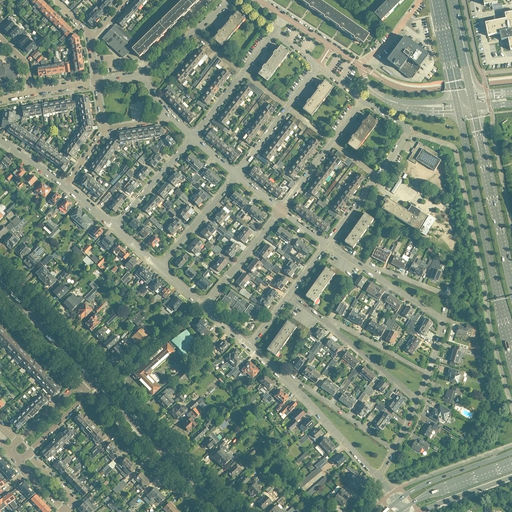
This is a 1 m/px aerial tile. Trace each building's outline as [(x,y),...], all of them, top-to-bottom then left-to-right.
[(35,13),(45,3),(41,0),(39,0),(34,5),(37,7),(33,11),(35,13)] [(112,4),(106,0),(102,4),(108,9),(112,4)] [(142,5),(137,0),(133,4),(138,9),(142,5)] [(187,12),(192,6),(185,0),(182,0),(171,11),(179,19),(184,14),(185,15),(186,13),(187,12)] [(309,8),(315,0),(304,0),(302,2),(309,7),(308,8),(309,8)] [(317,13),(324,4),(318,0),(315,0),(309,8),(310,9),(311,8),(317,13)] [(396,7),(389,0),(383,6),(382,7),(389,14),(396,7)] [(108,9),(102,4),(100,2),(96,7),(98,9),(104,13),(108,9)] [(43,13),(49,7),(45,3),(35,13),(37,15),(40,11),(43,13)] [(138,9),(133,4),(129,9),(134,14),(138,9)] [(324,19),(331,9),(324,4),(317,13),(324,17),(323,18),(324,19)] [(43,21),(53,12),(49,7),(43,13),(45,16),(42,20),(43,21)] [(104,13),(98,9),(96,7),(92,11),(94,13),(100,18),(104,13)] [(382,21),(389,14),(382,7),(381,8),(375,14),(379,18),(380,19),(382,21)] [(134,14),(129,9),(125,13),(130,18),(134,14)] [(333,23),(339,14),(331,9),(324,19),(325,19),(326,20),(326,19),(333,23)] [(96,22),(100,18),(94,13),(92,11),(88,15),(90,18),(96,22)] [(174,25),(173,24),(179,19),(171,11),(158,24),(166,32),(171,26),(172,27),(173,26),(174,25)] [(51,22),(57,16),(53,12),(43,21),(45,23),(49,20),(51,22)] [(245,20),(244,19),(244,18),(243,17),(243,18),(237,12),(234,16),(233,15),(234,16),(233,17),(232,18),(231,18),(231,17),(228,20),(229,20),(229,21),(225,26),(233,33),(236,30),(236,29),(238,26),(239,27),(239,26),(241,23),(242,24),(245,20)] [(506,19),(485,23),(488,37),(500,34),(501,41),(508,39),(510,50),(511,50),(511,12),(505,14),(506,19)] [(126,23),(130,18),(125,13),(121,18),(126,23)] [(339,29),(346,19),(343,17),(339,14),(333,23),(339,28),(338,28),(339,29)] [(52,30),(62,20),(57,16),(51,22),(54,25),(50,28),(52,30)] [(3,31),(7,34),(16,24),(9,17),(5,22),(7,24),(3,29),(4,30),(3,31)] [(96,22),(90,18),(87,22),(86,22),(92,27),(96,22)] [(126,23),(121,18),(117,22),(116,22),(123,28),(125,26),(124,25),(126,23)] [(348,34),(354,25),(346,19),(339,29),(340,30),(341,30),(341,29),(348,34)] [(60,30),(66,24),(62,20),(52,30),(54,32),(58,28),(60,30)] [(21,29),(16,24),(7,34),(10,38),(11,37),(13,38),(17,34),(19,36),(24,31),(22,28),(21,29)] [(61,42),(73,31),(66,24),(60,30),(65,35),(60,40),(61,42)] [(166,32),(158,24),(145,37),(152,44),(158,39),(159,40),(160,39),(161,38),(160,37),(166,32)] [(355,40),(361,30),(354,25),(348,34),(354,38),(353,39),(355,40)] [(127,34),(119,26),(117,28),(114,26),(110,30),(102,39),(123,58),(132,50),(135,46),(134,45),(136,43),(127,34)] [(233,33),(225,26),(220,31),(219,31),(220,31),(219,31),(217,34),(218,34),(217,36),(216,36),(215,36),(215,37),(213,40),(221,47),(224,43),(227,40),(229,37),(230,37),(233,33)] [(367,39),(369,35),(361,30),(355,40),(356,41),(356,40),(363,44),(366,40),(367,39)] [(22,49),(32,39),(27,35),(27,34),(25,32),(20,37),(22,39),(18,43),(20,45),(19,46),(22,49)] [(79,43),(79,38),(75,34),(69,40),(71,42),(71,45),(79,43)] [(148,51),(147,50),(152,44),(145,37),(139,42),(138,43),(135,46),(132,50),(139,57),(145,52),(146,53),(147,52),(148,51)] [(387,61),(396,68),(409,78),(411,80),(417,73),(421,68),(420,67),(429,56),(429,55),(429,54),(418,46),(416,45),(406,37),(387,61)] [(32,39),(22,49),(25,52),(26,51),(28,53),(32,49),(34,51),(39,46),(37,43),(36,44),(32,39)] [(80,50),(79,43),(71,45),(72,48),(66,49),(67,52),(80,50)] [(280,63),(283,60),(283,61),(284,60),(283,60),(285,57),(286,57),(287,56),(289,53),(288,52),(287,51),(280,46),(278,50),(277,49),(277,50),(277,51),(276,52),(275,52),(275,51),(272,55),(273,55),(269,61),(278,68),(281,64),(280,63)] [(202,52),(200,50),(199,49),(199,50),(195,54),(201,59),(205,55),(206,55),(204,54),(202,52)] [(201,59),(195,54),(191,59),(197,64),(201,59)] [(46,76),(44,61),(43,59),(40,55),(36,60),(38,62),(40,61),(41,62),(42,67),(37,68),(38,77),(39,77),(43,76),(46,76)] [(82,62),(81,56),(73,57),(73,61),(65,62),(65,65),(69,64),(82,62)] [(65,73),(63,64),(59,64),(59,59),(56,59),(58,74),(65,73)] [(197,64),(191,59),(187,64),(193,69),(197,64)] [(0,85),(7,84),(18,81),(17,70),(10,64),(7,65),(6,65),(6,66),(3,67),(2,60),(0,60),(0,85)] [(52,75),(51,66),(47,66),(46,61),(44,61),(46,76),(52,75)] [(269,77),(272,74),(272,75),(272,74),(274,71),(275,71),(278,68),(269,61),(265,67),(264,66),(261,69),(262,69),(261,71),(261,72),(260,71),(261,72),(258,75),(267,82),(267,81),(270,78),(269,77)] [(84,68),(83,66),(82,62),(69,64),(69,67),(74,66),(75,71),(83,70),(83,69),(84,68)] [(193,69),(187,64),(183,69),(189,74),(190,75),(195,71),(193,69)] [(224,70),(222,68),(220,70),(222,72),(220,75),(226,80),(230,75),(229,74),(227,72),(224,70)] [(189,74),(183,69),(179,73),(184,78),(189,74)] [(184,78),(179,73),(174,78),(180,84),(182,85),(186,80),(184,78)] [(222,85),(226,80),(220,75),(216,80),(222,85)] [(218,90),(222,85),(216,80),(212,85),(218,90)] [(328,95),(327,95),(329,92),(330,92),(333,88),(332,87),(332,86),(331,85),(331,86),(324,81),(322,84),(321,84),(321,85),(321,86),(320,87),(319,87),(319,86),(316,89),(317,90),(317,89),(318,90),(313,95),(322,102),(325,98),(327,95),(328,95)] [(214,95),(218,90),(212,85),(208,90),(214,95)] [(248,87),(245,86),(245,85),(245,86),(241,91),(247,95),(251,91),(250,89),(248,87)] [(211,100),(214,95),(208,90),(206,88),(202,93),(204,95),(211,100)] [(167,101),(173,95),(169,91),(169,90),(163,96),(163,97),(163,96),(167,101)] [(243,100),(247,95),(241,91),(237,96),(243,100)] [(172,105),(179,98),(177,97),(176,98),(173,95),(167,101),(172,105)] [(207,104),(211,100),(204,95),(201,100),(200,99),(200,100),(207,105),(207,104)] [(319,106),(322,102),(313,95),(309,101),(308,101),(308,100),(306,104),(307,104),(306,105),(305,106),(304,106),(305,107),(302,110),(311,117),(314,113),(314,112),(316,109),(316,110),(317,109),(316,109),(319,106)] [(240,105),(243,100),(237,96),(233,101),(240,105)] [(176,110),(182,104),(183,103),(179,98),(172,105),(176,110)] [(236,110),(240,105),(233,101),(229,106),(236,110)] [(180,114),(186,109),(182,104),(176,110),(180,114)] [(272,107),(270,105),(269,104),(268,104),(269,104),(265,109),(271,114),(275,109),(275,108),(272,107)] [(232,115),(236,110),(229,106),(225,111),(232,115)] [(185,119),(191,114),(186,109),(180,114),(185,119)] [(267,119),(271,114),(265,109),(261,114),(267,119)] [(3,118),(13,120),(14,120),(20,119),(20,116),(14,115),(14,112),(5,111),(4,113),(3,113),(3,116),(4,116),(3,118)] [(228,120),(232,115),(225,111),(222,116),(228,120)] [(189,124),(195,118),(191,114),(185,119),(189,123),(189,124)] [(264,124),(267,119),(261,114),(257,119),(264,124)] [(224,125),(228,120),(222,116),(218,120),(217,120),(224,126),(224,125)] [(369,133),(371,130),(372,130),(371,130),(374,127),(377,123),(376,122),(377,121),(375,120),(375,121),(369,116),(368,117),(366,119),(365,119),(366,120),(365,121),(364,122),(364,121),(363,121),(361,124),(361,125),(361,124),(362,125),(358,131),(366,137),(369,133)] [(12,123),(13,120),(3,118),(3,119),(2,119),(2,121),(2,122),(2,124),(1,128),(4,128),(8,130),(11,126),(14,124),(12,123)] [(260,129),(264,124),(257,119),(253,124),(260,129)] [(296,126),(294,124),(292,122),(290,121),(289,120),(289,121),(286,126),(292,130),(296,126)] [(92,127),(92,124),(92,121),(91,121),(82,122),(83,126),(82,127),(82,128),(91,131),(90,127),(92,127)] [(13,134),(18,126),(16,125),(16,126),(14,124),(11,126),(8,130),(8,131),(7,132),(10,134),(11,133),(13,134)] [(256,134),(260,129),(253,124),(249,129),(256,134)] [(17,138),(23,129),(21,128),(21,129),(18,127),(19,126),(18,126),(13,134),(12,135),(15,137),(16,136),(17,138)] [(156,127),(153,128),(155,137),(155,138),(158,138),(158,137),(161,136),(163,135),(163,133),(162,128),(160,129),(159,127),(158,126),(156,127)] [(288,136),(292,130),(286,126),(282,131),(288,136)] [(89,134),(91,131),(82,128),(80,131),(79,130),(78,132),(86,138),(87,136),(88,137),(90,134),(89,134)] [(22,141),(28,133),(26,131),(25,132),(23,130),(23,129),(17,138),(18,138),(17,138),(20,140),(22,141)] [(209,142),(214,136),(217,133),(212,129),(204,138),(205,138),(209,142)] [(252,139),(256,134),(249,129),(246,134),(252,139)] [(284,141),(288,136),(282,131),(278,136),(284,141)] [(363,141),(366,137),(358,131),(353,136),(353,135),(350,139),(351,139),(350,140),(349,141),(348,141),(349,142),(347,145),(355,152),(359,148),(358,147),(360,144),(361,145),(361,144),(363,141)] [(86,138),(78,132),(78,133),(77,136),(76,135),(74,137),(75,138),(82,143),(84,141),(85,141),(86,139),(86,138)] [(126,145),(124,132),(120,133),(119,133),(118,134),(120,144),(119,144),(116,144),(119,146),(121,148),(124,147),(123,146),(126,145)] [(27,144),(33,136),(31,135),(30,135),(28,134),(28,133),(22,141),(23,141),(22,142),(25,144),(25,143),(27,144)] [(30,146),(32,148),(41,135),(40,134),(38,137),(37,137),(36,138),(35,138),(33,137),(33,136),(27,144),(27,145),(30,147),(30,146)] [(120,144),(118,134),(115,135),(115,138),(114,138),(112,141),(116,144),(119,144),(120,144)] [(248,144),(252,139),(246,134),(244,136),(242,134),(239,137),(242,139),(248,144)] [(175,143),(168,136),(164,140),(163,139),(160,142),(157,144),(155,147),(159,151),(162,148),(160,147),(165,142),(170,148),(175,143)] [(214,146),(219,140),(214,136),(209,142),(212,144),(214,146)] [(280,146),(284,141),(278,136),(274,141),(280,146)] [(75,138),(73,140),(72,140),(71,142),(71,143),(72,143),(79,148),(80,146),(81,146),(83,144),(82,143),(75,138)] [(317,141),(315,140),(313,138),(313,139),(309,144),(316,149),(319,144),(320,144),(319,143),(317,141)] [(39,152),(45,144),(46,143),(46,142),(45,141),(44,141),(43,140),(42,140),(41,139),(34,149),(36,150),(35,151),(38,153),(39,152)] [(219,150),(224,144),(219,140),(214,146),(219,150)] [(107,145),(123,156),(124,154),(120,150),(122,148),(121,148),(119,146),(116,144),(112,141),(110,141),(110,142),(107,145),(108,145),(107,145)] [(277,151),(280,146),(274,141),(270,146),(277,151)] [(72,143),(71,143),(70,145),(69,144),(67,147),(68,147),(75,153),(77,151),(78,151),(79,149),(79,148),(72,143)] [(316,149),(309,144),(308,143),(306,145),(308,146),(306,149),(312,154),(316,149)] [(436,158),(438,155),(419,143),(415,149),(414,148),(411,152),(413,153),(408,160),(416,164),(418,161),(434,171),(437,167),(441,161),(436,158)] [(44,156),(50,148),(49,147),(49,148),(46,146),(47,146),(45,144),(39,152),(41,154),(40,154),(43,156),(44,156)] [(229,145),(227,147),(224,144),(219,150),(224,154),(229,148),(231,146),(229,145)] [(114,154),(113,153),(114,151),(122,157),(123,156),(107,145),(107,146),(106,145),(104,148),(105,148),(104,150),(112,156),(117,159),(119,160),(120,159),(115,156),(115,155),(113,154),(114,154)] [(159,151),(153,146),(151,149),(156,154),(156,153),(157,154),(159,151)] [(229,158),(235,150),(231,146),(229,148),(224,154),(229,158)] [(273,156),(277,151),(270,146),(266,151),(273,156)] [(75,153),(68,147),(66,150),(65,149),(64,152),(66,153),(67,154),(71,157),(72,158),(74,155),(74,156),(76,153),(75,153)] [(49,160),(55,151),(54,151),(54,152),(51,150),(52,149),(50,148),(44,156),(45,157),(45,158),(48,160),(48,159),(49,160)] [(233,162),(241,153),(237,149),(236,150),(235,150),(229,158),(233,162)] [(308,159),(312,154),(306,149),(302,154),(308,159)] [(112,156),(104,150),(104,151),(103,150),(101,153),(102,153),(100,155),(108,161),(110,162),(111,162),(112,160),(109,158),(111,156),(112,156)] [(54,163),(60,155),(59,154),(58,155),(56,153),(57,153),(55,151),(49,160),(50,161),(53,163),(54,163)] [(269,160),(273,156),(266,151),(263,156),(263,155),(262,156),(269,161),(269,160)] [(153,155),(151,157),(158,163),(160,161),(162,159),(161,159),(162,159),(156,154),(155,153),(153,155)] [(304,164),(308,159),(302,154),(298,159),(304,164)] [(58,167),(65,158),(64,158),(63,158),(61,157),(61,156),(60,155),(54,163),(55,164),(55,165),(58,167)] [(108,161),(100,155),(99,155),(98,157),(98,158),(97,160),(105,166),(105,165),(107,167),(111,162),(110,162),(108,161)] [(191,167),(197,160),(196,160),(190,155),(186,161),(189,163),(188,164),(188,165),(191,167)] [(267,161),(262,157),(258,155),(256,157),(260,160),(265,164),(267,161)] [(339,160),(337,158),(334,156),(330,161),(337,166),(340,161),(341,161),(339,160)] [(12,163),(5,157),(1,162),(0,163),(0,169),(4,165),(7,168),(12,163)] [(158,163),(151,157),(147,162),(148,163),(154,168),(154,167),(155,168),(156,166),(156,165),(158,163)] [(63,171),(69,163),(66,160),(66,159),(65,158),(58,167),(60,168),(60,169),(61,170),(62,170),(63,171)] [(301,169),(304,164),(298,159),(294,164),(301,169)] [(105,166),(97,160),(96,160),(94,162),(95,163),(93,165),(102,170),(103,168),(102,168),(104,165),(105,166)] [(202,165),(197,160),(191,167),(197,172),(203,165),(202,165)] [(333,171),(337,166),(330,161),(326,166),(333,171)] [(297,174),(301,169),(294,164),(290,169),(297,174)] [(91,170),(96,174),(98,175),(100,173),(99,172),(101,170),(101,171),(102,170),(93,165),(92,165),(91,167),(90,170),(91,170)] [(150,172),(145,167),(143,166),(141,168),(139,170),(146,176),(150,172)] [(329,176),(333,171),(326,166),(323,171),(329,176)] [(24,174),(25,172),(22,170),(23,169),(20,167),(16,171),(13,174),(15,176),(16,176),(19,179),(20,178),(24,174)] [(258,172),(261,169),(258,168),(256,171),(253,168),(248,175),(249,175),(253,178),(258,172)] [(293,179),(297,174),(290,169),(287,174),(286,174),(293,179)] [(146,176),(139,170),(135,175),(142,181),(142,180),(146,177),(146,176)] [(209,182),(215,175),(214,175),(209,170),(208,170),(204,175),(204,176),(207,178),(206,179),(206,180),(209,182)] [(179,182),(180,180),(182,182),(185,178),(182,175),(181,176),(176,171),(175,172),(172,176),(179,182)] [(325,181),(329,176),(323,171),(319,176),(325,181)] [(263,176),(258,172),(253,178),(258,182),(263,176)] [(84,186),(91,178),(91,177),(90,178),(86,174),(79,182),(81,184),(81,185),(83,186),(84,186)] [(362,176),(359,175),(358,174),(354,179),(361,184),(364,179),(365,179),(364,178),(362,176)] [(30,186),(36,180),(31,175),(28,179),(28,178),(25,181),(30,186)] [(221,180),(220,180),(215,175),(209,182),(212,184),(213,183),(216,185),(216,186),(221,180)] [(179,182),(172,176),(168,180),(175,187),(177,184),(179,182)] [(263,186),(268,180),(263,176),(258,182),(263,186)] [(321,186),(325,181),(319,176),(315,181),(321,186)] [(90,190),(96,182),(95,181),(94,182),(92,180),(93,179),(91,178),(84,186),(88,190),(89,189),(90,190)] [(403,180),(400,178),(392,191),(395,193),(403,180)] [(357,189),(361,184),(354,179),(350,184),(357,189)] [(139,185),(133,180),(132,180),(130,180),(129,182),(129,181),(128,184),(134,190),(135,190),(134,189),(138,185),(139,185)] [(268,190),(273,184),(268,180),(263,186),(268,190)] [(318,191),(321,186),(315,181),(311,186),(318,191)] [(94,194),(101,187),(99,185),(99,186),(97,184),(97,183),(96,182),(90,190),(91,191),(90,192),(92,194),(93,193),(94,194)] [(40,195),(46,186),(42,183),(42,184),(41,183),(37,189),(35,191),(34,192),(38,195),(38,193),(40,195)] [(172,190),(165,183),(165,184),(161,188),(168,194),(172,190)] [(134,190),(128,184),(126,186),(127,187),(125,189),(130,194),(131,194),(134,190)] [(273,194),(278,188),(273,184),(268,190),(273,194)] [(353,194),(357,189),(350,184),(347,189),(353,194)] [(44,199),(50,190),(49,189),(50,189),(46,186),(40,195),(42,196),(41,197),(44,199)] [(318,191),(311,186),(308,191),(307,191),(316,198),(319,192),(318,191)] [(99,199),(106,191),(104,189),(103,190),(101,188),(102,187),(101,187),(94,194),(95,195),(94,196),(97,198),(98,197),(99,199)] [(168,194),(161,188),(157,192),(157,193),(162,198),(163,197),(165,195),(166,196),(168,194)] [(278,198),(285,190),(283,188),(281,190),(278,188),(273,194),(278,198)] [(349,199),(353,194),(347,189),(343,194),(349,199)] [(206,197),(199,191),(195,196),(202,202),(206,197)] [(127,198),(121,193),(120,192),(116,197),(123,203),(126,199),(127,198)] [(236,204),(242,197),(241,197),(236,192),(235,192),(230,198),(231,198),(234,200),(232,203),(235,205),(236,204)] [(53,206),(60,197),(59,196),(56,194),(55,194),(53,196),(51,195),(47,201),(53,206)] [(345,204),(349,199),(343,194),(339,199),(345,204)] [(161,202),(154,196),(150,200),(157,206),(161,202)] [(202,202),(195,196),(191,200),(198,206),(202,202)] [(123,203),(116,197),(112,201),(119,207),(122,203),(123,203)] [(242,209),(248,202),(247,202),(242,197),(236,204),(242,209)] [(427,216),(421,212),(412,206),(411,206),(408,211),(386,197),(384,201),(386,202),(382,209),(418,231),(427,216)] [(342,209),(345,204),(339,199),(335,204),(342,209)] [(72,204),(71,202),(68,201),(65,200),(60,207),(67,212),(71,206),(71,205),(72,204)] [(157,206),(150,200),(150,201),(147,205),(146,204),(146,205),(153,211),(152,209),(154,207),(155,208),(155,209),(157,206)] [(119,207),(112,201),(110,203),(110,204),(110,203),(112,205),(110,207),(109,207),(115,212),(119,207),(119,208),(119,207)] [(299,214),(303,207),(298,203),(299,203),(298,203),(293,210),(294,210),(299,214)] [(11,211),(16,205),(14,204),(6,212),(8,215),(11,211)] [(338,214),(342,209),(335,204),(332,209),(331,209),(338,214)] [(153,211),(146,205),(143,209),(142,209),(148,214),(150,212),(151,213),(153,211)] [(194,212),(187,205),(186,206),(183,210),(190,216),(194,212)] [(253,218),(259,211),(253,206),(248,212),(249,212),(251,214),(251,216),(250,215),(250,216),(253,218)] [(304,217),(308,211),(303,207),(299,214),(304,217)] [(227,214),(221,209),(217,214),(224,220),(228,216),(227,214)] [(309,221),(314,215),(315,213),(310,209),(308,211),(304,217),(304,218),(303,219),(306,221),(307,220),(309,221)] [(82,213),(79,211),(78,210),(76,211),(71,217),(75,221),(74,222),(77,225),(85,215),(82,213)] [(190,216),(183,210),(179,215),(178,215),(186,221),(190,216)] [(9,220),(14,214),(11,211),(6,217),(9,220)] [(46,221),(47,222),(54,214),(51,211),(46,216),(43,219),(46,221)] [(260,223),(265,216),(265,215),(265,216),(259,211),(253,218),(260,223)] [(140,224),(137,222),(141,217),(142,219),(144,216),(140,212),(138,215),(139,216),(135,220),(134,219),(129,224),(135,230),(140,224)] [(220,225),(222,222),(225,224),(227,223),(224,220),(217,214),(212,219),(220,225)] [(363,234),(374,220),(365,214),(360,221),(355,228),(363,234)] [(86,230),(87,229),(91,224),(92,223),(91,222),(89,219),(87,217),(85,215),(77,225),(81,228),(82,227),(86,230)] [(314,225),(319,218),(314,215),(309,221),(314,225)] [(424,224),(423,226),(419,232),(425,236),(435,220),(429,216),(424,224)] [(15,227),(19,224),(21,221),(17,217),(4,229),(1,226),(0,227),(0,237),(0,238),(4,234),(4,235),(7,232),(7,233),(14,226),(15,227)] [(319,229),(324,222),(319,218),(314,225),(319,229)] [(18,231),(25,224),(27,222),(24,219),(21,221),(19,224),(15,227),(15,228),(18,231)] [(177,231),(181,226),(174,220),(170,225),(177,231)] [(52,227),(47,222),(46,221),(42,225),(51,233),(54,229),(52,227)] [(329,226),(330,224),(328,222),(326,224),(324,222),(319,229),(324,232),(324,233),(325,231),(329,226)] [(215,230),(212,227),(211,227),(208,224),(204,229),(211,235),(215,230),(215,231),(215,230)] [(177,231),(170,225),(166,229),(173,236),(177,231)] [(93,227),(88,233),(88,234),(88,233),(93,237),(93,238),(95,240),(102,232),(100,230),(100,229),(98,227),(98,228),(97,227),(95,229),(93,227)] [(145,238),(152,230),(149,227),(147,229),(145,227),(139,233),(145,238)] [(242,229),(240,232),(241,233),(247,238),(251,234),(252,233),(244,227),(242,229)] [(281,239),(287,232),(286,232),(281,228),(280,227),(276,233),(279,236),(278,237),(281,239)] [(353,249),(363,234),(355,228),(350,235),(344,242),(353,249)] [(211,235),(204,229),(200,234),(207,240),(207,239),(211,235)] [(51,240),(56,234),(53,232),(48,237),(51,240)] [(247,238),(241,233),(240,232),(235,237),(243,243),(244,243),(247,238)] [(289,243),(293,237),(293,236),(292,237),(287,232),(281,239),(284,242),(284,241),(285,240),(288,242),(289,243)] [(16,244),(18,242),(17,242),(19,240),(16,237),(13,234),(12,236),(11,235),(4,242),(7,245),(7,246),(10,249),(16,244)] [(113,241),(107,236),(103,240),(101,239),(97,244),(101,247),(105,250),(113,241)] [(153,247),(159,241),(154,236),(148,243),(150,245),(150,246),(151,247),(152,247),(153,247)] [(203,245),(196,239),(191,243),(201,251),(203,253),(204,251),(202,249),(201,249),(200,248),(202,245),(203,245)] [(299,252),(304,245),(298,241),(298,240),(293,246),(294,247),(294,246),(297,249),(296,250),(299,252)] [(240,248),(232,242),(230,244),(231,245),(229,248),(235,253),(236,252),(237,253),(239,250),(239,249),(239,248),(240,248)] [(22,259),(30,251),(22,243),(15,251),(22,259)] [(201,251),(191,243),(187,248),(195,255),(195,254),(197,251),(199,253),(201,251)] [(86,254),(92,248),(89,245),(83,251),(86,254)] [(116,256),(122,249),(117,245),(111,252),(116,256)] [(274,251),(267,245),(266,245),(262,250),(269,255),(271,252),(272,253),(274,251)] [(308,247),(308,248),(304,245),(305,245),(304,245),(299,252),(302,255),(302,254),(303,253),(306,255),(306,256),(309,252),(310,253),(313,250),(308,247)] [(392,255),(394,252),(397,247),(394,245),(391,251),(389,250),(388,252),(384,250),(384,252),(383,252),(379,260),(385,262),(385,263),(390,255),(389,254),(390,254),(392,255)] [(37,247),(23,262),(31,269),(32,269),(31,268),(37,262),(38,263),(38,262),(39,260),(36,257),(37,256),(40,256),(44,252),(39,246),(37,247)] [(72,249),(79,256),(83,253),(75,246),(72,249)] [(227,247),(223,252),(231,258),(232,258),(231,258),(232,257),(233,257),(236,254),(235,254),(235,253),(229,248),(227,247)] [(379,260),(383,252),(381,250),(381,248),(378,247),(377,248),(373,257),(374,257),(379,260)] [(122,249),(116,256),(115,256),(119,260),(122,257),(125,260),(129,255),(122,249)] [(409,258),(409,259),(411,261),(415,255),(417,250),(414,249),(409,258)] [(262,250),(261,250),(258,253),(259,254),(258,254),(258,255),(266,261),(268,259),(267,257),(269,255),(262,250)] [(180,268),(189,258),(184,253),(183,253),(182,255),(181,255),(178,259),(179,260),(175,264),(177,266),(179,268),(180,268)] [(47,264),(53,258),(51,256),(49,256),(41,264),(44,267),(47,264)] [(228,263),(220,256),(218,259),(219,260),(217,262),(223,268),(226,264),(227,263),(228,263)] [(397,267),(402,258),(399,257),(398,258),(395,256),(391,264),(392,264),(397,267)] [(437,268),(440,262),(439,262),(440,258),(436,256),(434,260),(433,261),(431,265),(432,266),(431,270),(434,271),(431,279),(438,281),(441,273),(436,270),(437,268)] [(88,268),(92,264),(85,257),(81,262),(88,268)] [(101,264),(105,260),(102,258),(96,264),(99,267),(101,264)] [(133,267),(136,264),(138,262),(136,260),(135,261),(132,258),(125,265),(128,268),(127,269),(129,272),(133,267)] [(397,267),(403,270),(408,261),(402,258),(397,267)] [(263,265),(261,264),(255,259),(254,259),(255,260),(254,260),(253,260),(251,263),(251,264),(257,269),(259,266),(261,268),(263,265)] [(298,268),(298,267),(292,263),(290,261),(288,264),(286,262),(284,265),(287,267),(294,272),(298,268)] [(219,273),(223,268),(217,262),(215,265),(214,264),(209,269),(212,271),(217,275),(219,273)] [(415,274),(420,266),(414,263),(409,271),(410,271),(415,274)] [(255,272),(257,269),(251,264),(250,265),(249,264),(247,267),(248,268),(247,269),(255,276),(257,274),(255,272)] [(421,277),(426,269),(420,266),(415,274),(421,277)] [(42,281),(49,274),(43,267),(36,274),(40,277),(39,278),(40,278),(40,279),(41,280),(42,280),(42,281)] [(136,283),(147,271),(144,269),(143,268),(142,267),(135,275),(138,278),(137,278),(137,279),(135,281),(136,283)] [(291,277),(294,272),(287,267),(285,269),(287,270),(285,272),(285,273),(290,277),(291,277)] [(196,274),(189,268),(185,273),(192,279),(196,274)] [(325,289),(330,281),(335,274),(333,273),(331,271),(329,270),(326,268),(321,275),(316,282),(325,289)] [(59,282),(63,279),(64,277),(68,273),(65,271),(56,280),(59,282)] [(150,281),(148,279),(151,275),(151,274),(149,273),(147,271),(136,283),(140,279),(145,283),(138,290),(140,292),(142,291),(142,290),(146,287),(146,286),(148,284),(150,281)] [(45,284),(46,283),(49,287),(56,281),(53,278),(55,276),(51,272),(49,274),(42,281),(42,282),(44,284),(45,284)] [(123,282),(130,274),(128,272),(121,280),(123,282)] [(251,280),(243,273),(243,274),(239,278),(245,284),(248,281),(249,282),(251,280)] [(288,281),(282,276),(281,275),(277,280),(284,285),(288,281)] [(360,276),(360,275),(354,284),(361,288),(367,280),(366,279),(366,280),(360,276)] [(212,284),(205,277),(203,279),(202,279),(198,284),(198,285),(201,288),(202,287),(205,290),(209,287),(212,284)] [(241,288),(243,290),(245,288),(243,286),(245,284),(239,278),(235,283),(238,286),(237,287),(240,289),(241,288)] [(153,293),(161,284),(160,282),(159,282),(158,282),(156,279),(150,286),(149,287),(148,288),(148,289),(153,293)] [(281,290),(284,286),(284,285),(277,280),(275,282),(276,282),(277,283),(275,286),(275,285),(275,286),(281,290)] [(315,303),(325,289),(316,282),(311,290),(306,297),(314,303),(315,303)] [(373,296),(378,287),(372,283),(366,292),(373,296)] [(59,299),(67,291),(61,285),(53,293),(59,299)] [(349,286),(345,292),(348,294),(349,295),(353,290),(352,289),(349,287),(349,286)] [(379,300),(385,292),(378,287),(373,296),(379,300)] [(167,295),(170,292),(166,288),(162,292),(161,291),(152,299),(154,301),(156,299),(157,300),(159,300),(162,296),(165,299),(166,298),(168,297),(168,296),(167,295)] [(278,294),(272,289),(272,290),(270,292),(269,291),(267,293),(274,299),(274,298),(278,294)] [(89,293),(85,297),(87,300),(92,295),(94,293),(91,291),(89,293)] [(253,307),(250,305),(231,291),(227,297),(225,296),(219,304),(227,310),(230,305),(233,308),(232,309),(240,315),(244,310),(245,311),(244,312),(250,317),(256,309),(253,307)] [(250,295),(246,291),(243,296),(248,300),(252,294),(251,293),(250,295)] [(73,293),(63,303),(68,308),(67,309),(70,312),(76,307),(76,306),(79,303),(84,299),(81,296),(78,298),(73,293)] [(274,299),(267,293),(265,295),(266,295),(267,296),(265,299),(264,298),(263,298),(271,303),(274,299),(274,298),(274,299)] [(90,303),(95,297),(92,295),(87,300),(90,303)] [(391,307),(396,299),(391,295),(390,295),(388,298),(388,299),(386,302),(390,304),(387,308),(390,309),(391,308),(391,307)] [(173,311),(181,302),(180,300),(177,297),(176,298),(176,297),(171,302),(167,299),(162,304),(166,308),(168,306),(173,311)] [(271,304),(271,303),(263,298),(262,297),(258,302),(261,305),(261,304),(267,308),(271,304)] [(397,313),(403,303),(402,303),(396,299),(391,307),(391,308),(395,310),(394,311),(397,313)] [(105,301),(95,310),(98,313),(107,303),(105,301)] [(376,311),(380,304),(381,302),(379,301),(373,309),(374,310),(376,311)] [(342,316),(347,307),(344,306),(345,304),(341,302),(335,312),(342,316)] [(379,312),(384,304),(381,302),(380,304),(376,311),(379,312)] [(85,318),(92,311),(91,311),(93,309),(91,306),(89,308),(86,304),(78,311),(79,312),(78,313),(77,314),(76,316),(77,317),(76,318),(78,320),(79,319),(80,321),(84,317),(85,318)] [(414,320),(411,318),(413,315),(412,314),(415,311),(408,306),(402,316),(405,318),(406,317),(409,319),(408,320),(409,320),(405,327),(408,329),(410,325),(412,322),(414,320)] [(354,323),(359,313),(353,310),(347,319),(348,319),(354,323)] [(137,327),(146,319),(142,314),(140,311),(129,321),(132,324),(133,322),(137,327)] [(361,326),(365,319),(366,317),(359,313),(354,323),(361,326)] [(91,331),(100,323),(97,320),(100,317),(96,314),(87,322),(86,323),(86,324),(85,324),(88,327),(88,328),(88,329),(88,330),(90,331),(91,331)] [(202,318),(195,326),(198,329),(195,331),(197,333),(196,334),(202,340),(204,339),(205,340),(211,333),(206,329),(205,328),(209,324),(205,321),(204,322),(201,319),(202,318)] [(374,334),(379,325),(375,323),(376,321),(373,319),(372,321),(370,324),(369,325),(367,330),(374,334)] [(429,330),(433,323),(432,323),(433,323),(429,320),(429,321),(426,319),(424,323),(421,321),(420,324),(421,325),(429,330)] [(286,342),(291,335),(297,328),(295,327),(293,325),(290,323),(288,322),(283,329),(278,336),(286,342)] [(104,327),(103,327),(95,335),(101,342),(108,335),(105,332),(107,330),(106,329),(108,327),(106,325),(104,327)] [(141,325),(134,332),(136,335),(133,338),(135,341),(136,341),(138,343),(143,338),(146,335),(145,334),(147,332),(141,325)] [(384,332),(386,329),(385,329),(387,327),(384,325),(383,325),(384,325),(382,327),(379,325),(374,334),(381,337),(383,333),(384,333),(384,332)] [(425,336),(429,330),(421,325),(420,327),(421,328),(418,332),(421,333),(421,334),(422,334),(425,336)] [(466,336),(468,332),(471,333),(473,327),(467,325),(466,328),(459,326),(457,333),(466,336)] [(319,329),(320,329),(315,334),(313,333),(310,336),(311,337),(310,337),(315,341),(316,341),(318,343),(325,334),(326,333),(323,330),(322,331),(320,329),(319,329)] [(197,342),(186,330),(171,341),(170,342),(176,348),(178,351),(177,352),(182,358),(197,342)] [(0,342),(8,335),(5,332),(4,332),(3,331),(0,333),(0,342)] [(393,344),(398,335),(391,331),(386,340),(393,344)] [(214,344),(218,339),(214,335),(212,338),(210,340),(212,342),(214,344)] [(2,349),(4,350),(5,349),(13,341),(11,340),(12,339),(9,336),(1,344),(4,347),(2,349)] [(108,349),(118,341),(113,336),(104,345),(108,349)] [(276,357),(286,342),(278,336),(272,343),(267,351),(276,357)] [(421,342),(421,341),(413,336),(408,343),(417,348),(419,345),(420,345),(421,343),(421,342)] [(121,348),(121,347),(127,341),(125,338),(110,351),(114,355),(121,348)] [(329,352),(331,350),(336,344),(333,342),(334,341),(332,339),(331,340),(324,348),(329,352)] [(8,350),(11,353),(18,345),(15,342),(15,343),(13,341),(5,349),(7,351),(8,350)] [(222,353),(229,345),(228,344),(227,342),(225,342),(223,341),(217,348),(222,353)] [(151,372),(174,351),(176,349),(175,349),(176,348),(170,342),(170,343),(169,342),(168,344),(167,343),(137,370),(138,371),(134,374),(137,377),(136,377),(152,395),(160,388),(161,387),(157,383),(159,381),(160,381),(160,380),(159,379),(159,378),(159,377),(158,376),(157,375),(156,375),(156,374),(155,374),(154,373),(153,373),(152,373),(151,373),(151,372)] [(412,355),(417,348),(408,343),(406,345),(407,346),(405,350),(412,355)] [(336,354),(341,348),(338,346),(339,345),(337,344),(336,344),(331,350),(334,352),(331,357),(334,359),(337,355),(336,354)] [(13,357),(7,362),(8,364),(11,362),(10,362),(22,351),(20,349),(21,348),(18,345),(11,353),(13,355),(12,356),(13,357)] [(458,364),(462,353),(463,353),(465,349),(456,347),(455,350),(453,350),(451,356),(450,356),(449,361),(450,361),(449,365),(455,367),(456,363),(458,364)] [(117,359),(125,352),(123,350),(121,348),(114,355),(117,359)] [(227,365),(228,366),(230,363),(237,356),(236,355),(236,354),(238,352),(235,350),(231,355),(230,354),(225,359),(226,361),(227,362),(221,366),(222,368),(224,367),(224,366),(227,365)] [(12,363),(14,361),(17,364),(28,355),(25,352),(24,353),(22,351),(10,362),(11,362),(12,363)] [(349,363),(353,358),(348,353),(343,358),(349,363)] [(25,369),(32,361),(31,360),(31,359),(28,356),(20,364),(25,369)] [(241,363),(242,361),(242,360),(240,358),(239,358),(237,356),(230,363),(235,368),(236,367),(240,362),(241,363)] [(222,357),(212,364),(214,366),(219,363),(224,360),(222,357)] [(298,371),(304,363),(303,363),(305,360),(302,358),(302,359),(299,357),(298,359),(297,358),(294,363),(294,362),(293,363),(293,364),(292,366),(298,371)] [(354,369),(359,363),(359,362),(353,358),(349,363),(348,364),(354,369)] [(30,372),(38,365),(33,361),(33,362),(32,361),(25,369),(23,370),(24,371),(25,372),(27,370),(30,372)] [(247,375),(248,374),(254,367),(249,363),(242,371),(240,374),(244,377),(247,375)] [(41,370),(42,369),(38,365),(30,372),(32,375),(32,376),(34,378),(41,371),(41,370)] [(309,379),(315,371),(316,370),(315,369),(316,369),(313,367),(312,367),(310,366),(309,368),(308,367),(303,374),(309,379)] [(326,375),(331,368),(328,366),(323,373),(326,375)] [(238,369),(236,367),(235,368),(227,375),(229,377),(232,375),(236,370),(238,369)] [(254,367),(248,374),(252,378),(259,371),(258,370),(259,370),(257,368),(256,369),(254,367)] [(365,379),(371,372),(365,367),(360,374),(365,378),(365,379)] [(328,377),(334,370),(333,369),(331,368),(326,375),(328,377)] [(234,377),(241,371),(238,369),(236,370),(232,375),(234,377)] [(463,377),(465,372),(463,372),(461,372),(460,372),(458,372),(458,374),(456,373),(457,371),(450,369),(448,377),(452,378),(450,382),(458,384),(458,382),(463,383),(464,382),(463,382),(465,377),(463,377)] [(39,382),(46,375),(43,372),(41,371),(34,378),(32,379),(30,382),(32,384),(36,379),(39,382)] [(316,384),(321,377),(316,373),(316,372),(315,371),(309,379),(316,384)] [(176,379),(177,381),(179,383),(186,377),(185,374),(183,372),(176,379)] [(374,379),(376,377),(371,372),(365,379),(366,379),(371,383),(373,380),(374,380),(374,379)] [(43,387),(51,380),(46,375),(39,382),(40,383),(43,387)] [(262,388),(269,380),(264,376),(262,378),(261,377),(258,380),(259,381),(262,383),(259,386),(259,387),(257,389),(259,391),(262,388)] [(327,392),(333,383),(327,379),(323,385),(322,384),(321,387),(327,392)] [(340,392),(349,381),(346,379),(339,388),(333,383),(327,392),(333,396),(334,396),(336,394),(335,393),(337,390),(340,392)] [(54,384),(54,383),(51,380),(43,387),(46,390),(46,391),(47,392),(55,385),(54,384)] [(266,393),(274,384),(272,383),(272,382),(270,380),(269,381),(269,380),(262,388),(266,392),(266,393)] [(247,390),(251,387),(254,383),(252,381),(245,388),(247,390)] [(346,390),(351,383),(349,381),(340,392),(343,394),(344,394),(346,391),(346,390)] [(386,389),(388,386),(382,381),(376,389),(378,391),(379,390),(383,393),(385,390),(386,390),(386,389)] [(53,396),(60,390),(55,385),(47,392),(50,395),(50,394),(53,396)] [(170,387),(168,389),(167,388),(159,396),(161,398),(158,401),(166,409),(173,402),(167,395),(170,393),(171,394),(174,391),(170,387)] [(454,404),(456,397),(460,398),(463,390),(452,387),(451,391),(448,390),(444,402),(454,404)] [(369,397),(374,391),(371,389),(366,394),(368,396),(369,397)] [(278,401),(285,394),(283,392),(282,392),(280,390),(280,391),(276,394),(276,395),(274,397),(278,401)] [(47,401),(41,395),(39,397),(36,394),(35,394),(33,392),(31,394),(34,396),(36,398),(43,405),(44,403),(45,403),(47,402),(47,401)] [(362,400),(366,395),(363,392),(358,399),(361,402),(362,400)] [(345,404),(349,398),(352,395),(349,393),(347,396),(346,396),(347,395),(345,394),(344,395),(344,394),(343,394),(341,398),(340,397),(339,399),(339,400),(345,404)] [(281,403),(278,405),(279,406),(281,408),(286,402),(286,401),(289,398),(287,397),(287,396),(285,394),(278,401),(281,403)] [(400,407),(404,401),(396,394),(391,400),(393,402),(400,407)] [(268,405),(273,399),(270,396),(264,401),(268,405)] [(192,410),(197,405),(198,405),(202,401),(205,399),(203,397),(202,399),(201,398),(196,403),(194,401),(188,406),(192,410)] [(43,405),(36,398),(34,400),(35,401),(33,403),(32,402),(39,410),(42,407),(41,406),(43,405)] [(353,398),(351,400),(349,398),(345,404),(351,409),(351,408),(352,409),(354,407),(353,406),(357,401),(353,398)] [(39,410),(32,402),(30,404),(31,405),(29,407),(35,414),(39,410)] [(280,412),(283,415),(284,414),(286,416),(289,412),(290,413),(297,405),(296,404),(294,402),(294,403),(293,402),(288,407),(286,405),(280,412)] [(396,413),(400,407),(393,402),(388,408),(389,408),(391,410),(392,411),(393,411),(396,413)] [(250,413),(254,409),(248,403),(244,407),(250,413)] [(367,405),(363,403),(357,412),(363,417),(366,413),(368,414),(370,411),(369,409),(365,407),(367,405)] [(35,414),(29,407),(26,409),(25,409),(21,404),(19,406),(24,411),(31,418),(35,414)] [(173,416),(181,408),(178,404),(173,409),(169,412),(173,416)] [(180,416),(185,411),(187,409),(184,406),(182,408),(181,408),(173,416),(176,420),(180,416)] [(447,417),(450,411),(441,406),(438,411),(436,410),(435,411),(434,411),(430,417),(439,423),(440,422),(441,422),(442,420),(445,421),(447,422),(449,418),(447,417)] [(19,415),(26,421),(27,420),(28,421),(31,418),(24,411),(22,413),(19,410),(19,411),(17,408),(15,410),(19,415)] [(196,425),(192,421),(200,414),(195,408),(190,412),(191,412),(187,415),(189,419),(182,425),(188,432),(192,428),(192,429),(196,425)] [(290,431),(297,424),(295,422),(296,421),(297,422),(305,414),(300,410),(292,417),(294,419),(293,420),(293,421),(293,422),(287,427),(290,431)] [(387,424),(391,418),(392,418),(384,412),(379,419),(387,424)] [(80,425),(87,419),(87,418),(85,415),(84,416),(81,413),(74,420),(76,423),(77,422),(80,425)] [(371,422),(376,416),(372,413),(366,419),(371,422)] [(26,422),(26,421),(19,415),(15,419),(22,425),(24,424),(26,422)] [(22,425),(15,419),(14,417),(12,419),(13,420),(10,422),(18,430),(18,429),(19,429),(20,428),(20,427),(22,425)] [(88,420),(87,419),(80,425),(79,425),(81,427),(82,427),(84,429),(91,423),(92,422),(89,420),(88,420)] [(311,429),(314,426),(313,424),(309,419),(308,419),(309,419),(304,424),(304,423),(300,427),(304,432),(308,429),(308,428),(310,427),(311,429)] [(382,430),(387,424),(379,419),(374,425),(382,431),(382,430)] [(83,431),(87,436),(89,435),(96,428),(96,427),(94,424),(93,425),(91,423),(84,429),(83,431)] [(439,431),(441,428),(438,426),(432,423),(430,426),(426,424),(424,428),(421,433),(429,438),(430,438),(432,435),(431,434),(433,429),(435,431),(436,429),(439,431)] [(293,434),(300,428),(297,424),(290,431),(293,434)] [(207,435),(205,433),(208,431),(203,426),(192,436),(197,441),(203,436),(204,437),(207,435)] [(64,431),(63,432),(63,433),(69,439),(71,438),(70,437),(73,434),(67,428),(67,429),(66,428),(64,430),(64,431)] [(97,430),(96,428),(89,435),(87,436),(86,437),(88,439),(90,436),(90,437),(91,436),(94,439),(100,432),(101,432),(98,429),(97,430)] [(322,434),(317,428),(311,434),(309,436),(311,439),(311,438),(315,442),(317,440),(316,439),(322,434)] [(67,441),(69,439),(63,433),(63,432),(62,432),(58,436),(64,443),(66,440),(67,441)] [(96,442),(95,443),(97,446),(105,438),(105,437),(106,436),(103,433),(102,434),(100,432),(94,439),(96,442)] [(220,440),(212,432),(208,437),(209,438),(206,440),(207,441),(206,442),(205,442),(201,446),(204,449),(207,447),(209,449),(213,446),(215,444),(216,445),(220,440)] [(301,444),(308,437),(305,435),(297,443),(299,445),(301,443),(301,444)] [(62,445),(64,443),(58,436),(54,440),(60,447),(61,448),(63,446),(62,445)] [(322,451),(331,443),(326,438),(317,446),(322,451)] [(427,451),(430,445),(423,441),(424,441),(421,439),(419,443),(416,441),(412,448),(420,452),(422,449),(427,451)] [(57,449),(60,447),(54,440),(51,443),(52,443),(49,445),(55,451),(56,452),(58,450),(57,449)] [(109,443),(104,447),(101,451),(104,454),(105,452),(108,455),(115,448),(111,443),(110,444),(109,443)] [(327,457),(336,448),(331,443),(322,451),(325,454),(323,456),(325,458),(326,456),(327,457)] [(53,453),(55,451),(49,445),(47,447),(46,449),(52,456),(54,454),(53,453)] [(112,461),(120,454),(118,452),(119,451),(115,448),(108,455),(107,456),(112,461)] [(52,456),(46,449),(44,451),(43,451),(41,452),(41,453),(41,454),(41,455),(43,456),(44,456),(45,458),(45,459),(47,460),(48,461),(52,456)] [(217,462),(225,455),(223,452),(223,451),(221,449),(213,457),(215,458),(214,459),(217,462)] [(249,459),(256,453),(252,449),(246,455),(249,459)] [(98,454),(95,452),(93,454),(90,458),(92,460),(98,454)] [(223,467),(231,459),(233,461),(229,465),(231,468),(240,459),(236,455),(234,457),(232,456),(230,456),(229,456),(226,453),(225,455),(217,462),(220,465),(221,465),(223,467)] [(299,463),(308,456),(305,453),(297,461),(299,463)] [(339,466),(346,460),(341,454),(337,457),(336,456),(330,462),(332,464),(335,462),(339,466)] [(56,468),(58,470),(70,458),(69,456),(62,462),(60,460),(53,466),(56,469),(56,468)] [(316,469),(327,460),(325,457),(314,466),(316,469)] [(62,474),(68,469),(68,468),(65,466),(72,459),(70,458),(58,470),(60,472),(59,472),(61,474),(62,474)] [(124,460),(123,459),(117,465),(120,468),(119,468),(122,471),(130,463),(126,458),(124,460)] [(321,469),(327,464),(325,461),(298,484),(301,488),(322,470),(321,469)] [(0,469),(3,472),(8,467),(4,462),(0,466),(0,469)] [(126,478),(135,469),(133,467),(134,466),(130,463),(122,471),(120,473),(126,478)] [(232,478),(241,470),(236,464),(227,472),(232,478)] [(68,469),(62,474),(66,479),(78,467),(77,466),(75,467),(74,467),(72,470),(69,467),(68,468),(68,469)] [(66,479),(71,483),(76,478),(75,478),(77,477),(74,475),(78,471),(81,468),(79,466),(78,467),(66,479)] [(241,487),(249,480),(251,478),(247,474),(252,469),(250,466),(243,473),(244,475),(237,482),(241,487)] [(6,476),(13,470),(10,468),(8,467),(3,472),(6,476)] [(10,481),(17,474),(13,470),(6,476),(7,476),(6,477),(10,481)] [(363,481),(353,473),(351,475),(352,476),(350,479),(358,486),(359,487),(363,481)] [(145,478),(141,474),(139,475),(138,474),(131,481),(134,484),(137,481),(140,484),(145,478)] [(71,483),(75,488),(85,478),(83,476),(80,478),(80,479),(78,481),(76,478),(71,483)] [(256,487),(263,482),(258,476),(251,482),(253,485),(246,491),(249,494),(252,497),(255,494),(256,495),(258,494),(258,493),(260,492),(256,487)] [(309,498),(326,483),(329,480),(325,476),(306,494),(309,498)] [(342,485),(344,483),(345,483),(338,477),(336,480),(341,485),(342,485)] [(79,492),(87,485),(84,482),(87,480),(85,478),(75,488),(79,492)] [(148,482),(145,478),(140,484),(135,488),(136,488),(137,487),(142,492),(141,492),(141,493),(146,488),(147,487),(150,484),(148,482)] [(345,483),(344,483),(355,492),(359,487),(358,486),(350,479),(350,480),(348,478),(346,481),(345,483)] [(115,492),(125,483),(122,480),(118,484),(113,490),(115,492)] [(21,492),(28,485),(24,481),(17,488),(11,492),(12,494),(18,489),(21,491),(21,492)] [(123,489),(127,485),(125,483),(115,492),(117,494),(123,489)] [(84,496),(89,492),(91,490),(95,486),(93,484),(89,488),(87,485),(79,492),(84,496)] [(25,495),(31,490),(29,488),(30,488),(28,485),(21,492),(24,494),(20,497),(22,499),(25,495)] [(266,495),(274,488),(271,486),(264,492),(266,495)] [(151,502),(160,493),(155,488),(146,496),(151,502)] [(340,488),(336,493),(346,501),(347,501),(346,500),(349,496),(351,497),(351,496),(343,490),(340,488)] [(29,499),(35,494),(31,490),(25,495),(22,499),(23,500),(27,497),(29,499)] [(12,495),(10,493),(6,496),(15,508),(17,507),(12,501),(15,499),(12,495)] [(84,511),(88,509),(90,507),(85,502),(87,500),(92,495),(90,493),(85,498),(81,502),(83,504),(78,509),(80,511),(84,511)] [(165,499),(165,498),(164,498),(160,493),(151,502),(149,503),(151,506),(153,504),(156,507),(165,499)] [(325,500),(329,503),(331,501),(335,505),(337,502),(342,507),(342,506),(341,505),(345,501),(346,502),(346,501),(336,493),(333,497),(330,495),(329,494),(330,495),(325,500)] [(41,500),(36,495),(31,500),(36,505),(41,500)] [(131,506),(140,497),(138,495),(129,504),(131,506)] [(15,508),(6,496),(3,498),(2,498),(7,505),(9,503),(14,509),(15,508)] [(268,505),(269,505),(272,503),(272,502),(269,499),(268,500),(267,499),(267,498),(265,496),(263,498),(263,499),(262,498),(258,501),(258,502),(257,503),(263,510),(263,509),(263,510),(268,505)] [(7,505),(2,498),(0,500),(0,503),(3,508),(6,507),(9,511),(10,511),(12,511),(7,505)] [(46,506),(41,500),(36,505),(41,511),(46,506)] [(177,511),(169,503),(163,509),(161,511),(177,511)]
